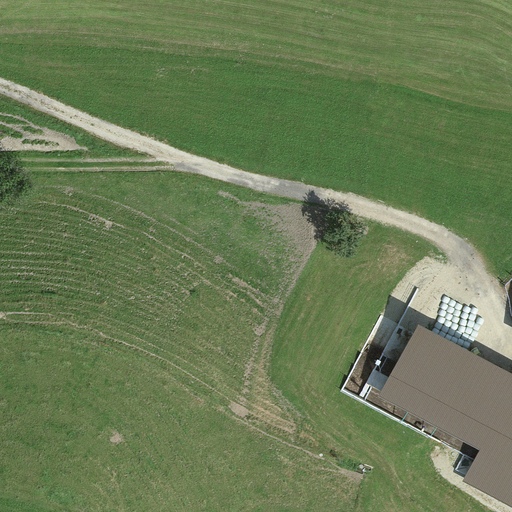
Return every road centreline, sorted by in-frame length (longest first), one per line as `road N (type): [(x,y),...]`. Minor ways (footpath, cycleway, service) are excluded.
road 1 (track): [(0,88),(172,159),(450,245),(479,270),(511,339)]
road 2 (track): [(0,166),(172,159)]
